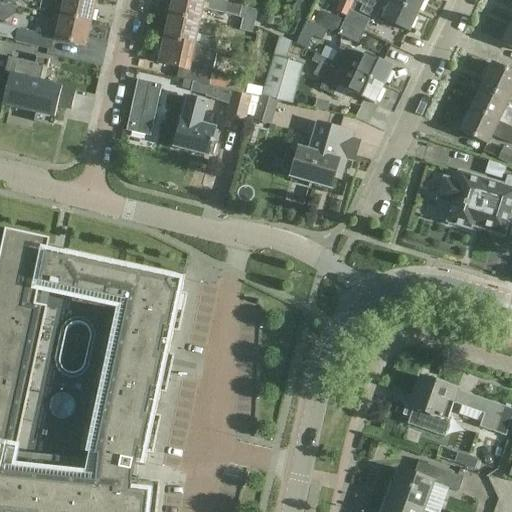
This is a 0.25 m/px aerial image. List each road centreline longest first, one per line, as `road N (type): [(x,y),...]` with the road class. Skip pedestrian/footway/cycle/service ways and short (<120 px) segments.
road 1 (residential): [(367,304),(337,268),(289,242),(207,231),(89,199)]
road 2 (residential): [(360,217),(463,0)]
road 3 (residential): [(89,199),(134,0)]
road 4 (tertiary): [(367,304),(328,356),(301,471)]
road 5 (tertiary): [(511,312),(448,291),(388,294),(367,304)]
